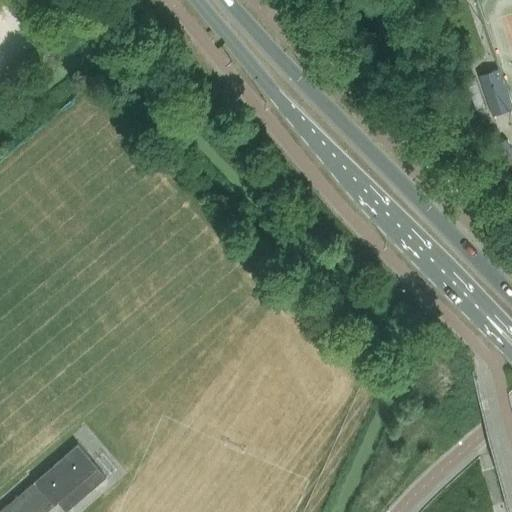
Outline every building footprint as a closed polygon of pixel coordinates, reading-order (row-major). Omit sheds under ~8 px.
[(511,26),(492,34),(511,89),(511,26)] [(469,59),(459,62),(464,78),(474,75),(471,64),(469,59)] [(498,68),(478,75),(492,115),(511,109),(498,68)] [(475,76),(465,80),(476,110),(485,106),(475,76)] [(511,149),(506,139),(497,144),(506,157),(511,153),(511,149)] [(19,494),(21,495),(0,511),(45,511),(58,502),(66,511),(105,477),(77,444),(63,456),(29,485),(19,494)]
